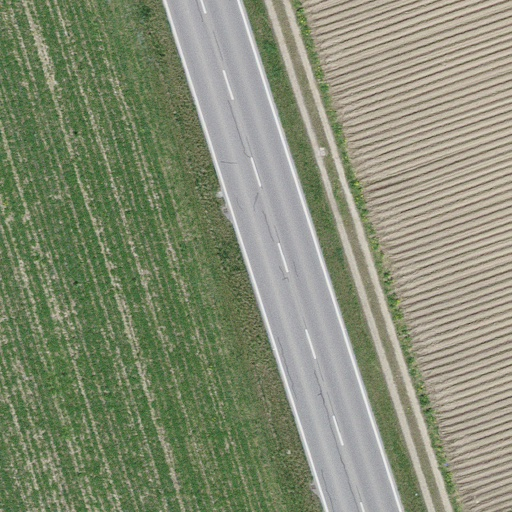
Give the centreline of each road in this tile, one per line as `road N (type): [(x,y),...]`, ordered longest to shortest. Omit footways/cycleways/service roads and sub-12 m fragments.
road 1 (secondary): [(201,0),(363,511)]
road 2 (track): [(440,511),(279,0)]
